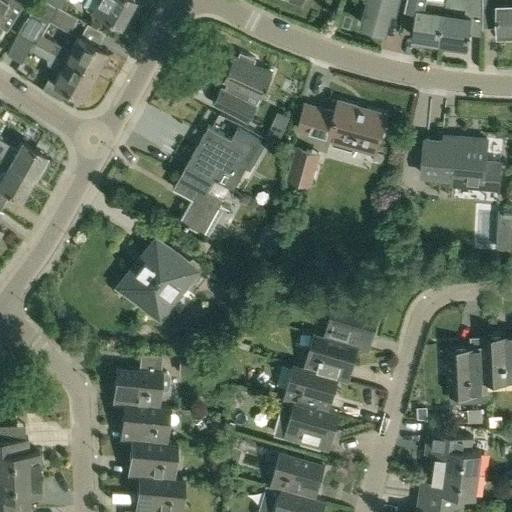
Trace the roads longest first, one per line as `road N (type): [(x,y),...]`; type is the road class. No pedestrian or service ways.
road 1 (residential): [(199,0),(375,68),(511,88)]
road 2 (residential): [(367,511),(425,318),(440,298),(511,289)]
road 3 (residential): [(84,511),(76,389),(0,311)]
road 4 (residential): [(0,310),(102,145)]
road 5 (residential): [(102,145),(189,0)]
road 6 (residential): [(102,145),(0,79)]
